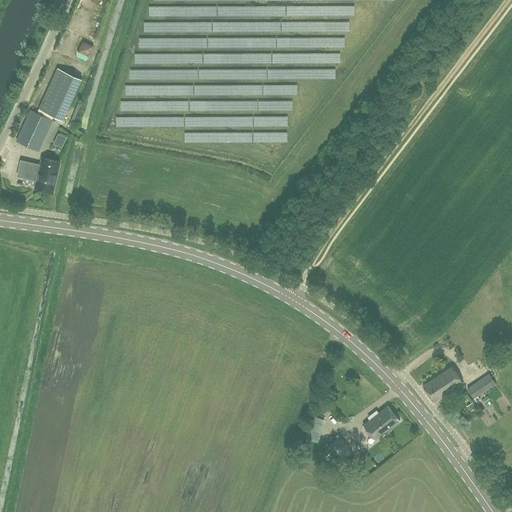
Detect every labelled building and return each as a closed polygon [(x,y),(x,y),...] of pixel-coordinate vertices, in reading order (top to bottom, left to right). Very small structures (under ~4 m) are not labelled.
[(61,39),(68,43),(76,30),(68,26),(61,39)] [(90,55),(97,36),(87,33),(80,51),(90,55)] [(58,69),(39,109),(63,120),(82,80),(58,69)] [(38,151),(53,121),(31,110),(17,141),(38,151)] [(58,131),(55,141),(63,144),(66,133),(58,131)] [(37,181),(36,189),(53,192),(60,161),(43,157),(41,165),(32,163),(29,179),(37,181)] [(434,401),(463,382),(452,366),(423,386),(434,401)] [(479,397),(478,396),(496,384),(491,378),(495,376),(492,372),(489,374),(467,389),(474,398),(478,403),(481,400),(480,399),(481,398),(480,397),(479,397)] [(384,433),(386,433),(390,430),(390,428),(400,421),(388,406),(363,425),(375,440),(384,433)] [(343,458),(352,450),(341,435),(325,447),(333,457),(338,453),(343,458)]
